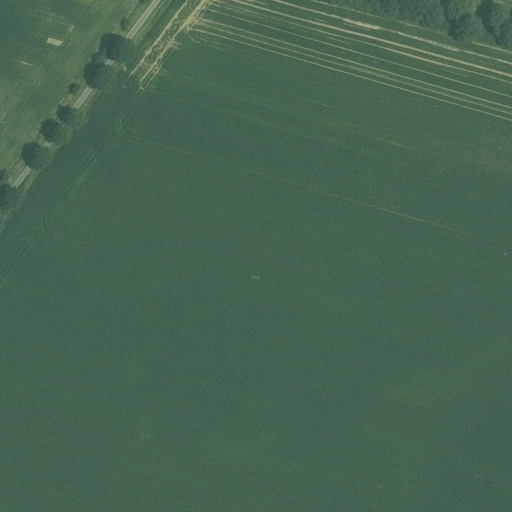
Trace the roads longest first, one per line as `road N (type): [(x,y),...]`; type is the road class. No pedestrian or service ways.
road 1 (unclassified): [(157,0),(0,206)]
road 2 (track): [(372,0),(511,36)]
